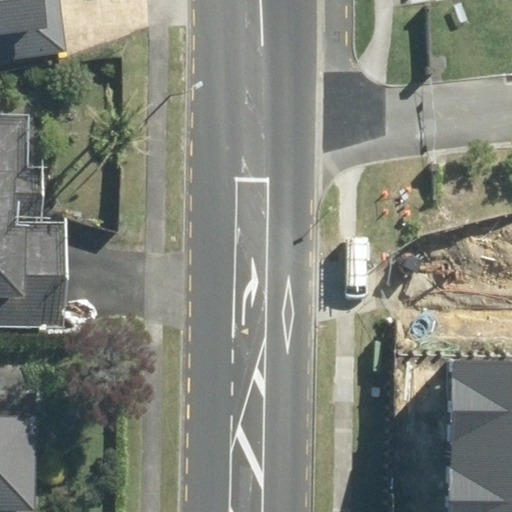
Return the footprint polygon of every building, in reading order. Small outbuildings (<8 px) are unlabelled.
[(0,0),(0,56),(67,48),(61,0),(0,0)] [(0,318),(59,320),(64,218),(40,218),(42,162),(25,161),(28,109),(0,108),(0,318)] [(511,469),(511,355),(440,355),(438,468),(511,469)] [(0,505),(36,506),(36,411),(0,410),(0,505)] [(511,511),(511,469),(438,468),(437,511),(511,511)]
